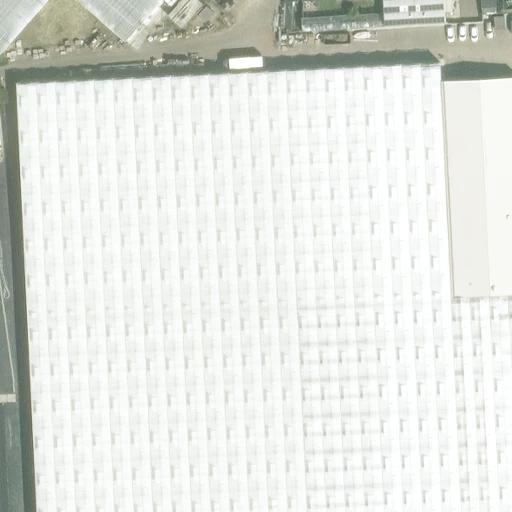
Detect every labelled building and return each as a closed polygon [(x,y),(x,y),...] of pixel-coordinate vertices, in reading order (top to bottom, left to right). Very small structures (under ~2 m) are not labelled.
[(0,0),(0,56),(49,0),(80,0),(127,41),(163,0),(0,0)] [(205,3),(201,0),(182,0),(169,15),(183,28),(205,3)] [(383,0),(384,14),(302,19),(302,32),(385,26),(445,23),(443,0),(383,0)] [(199,16),(206,22),(216,11),(210,5),(199,16)] [(504,16),(494,17),(495,30),(505,29),(504,16)] [(190,75),(16,83),(35,511),(511,511),(511,293),(451,297),(441,81),(440,63),(293,70),(209,74),(190,75)] [(511,77),(498,78),(441,81),(451,297),(511,293),(511,77)]
